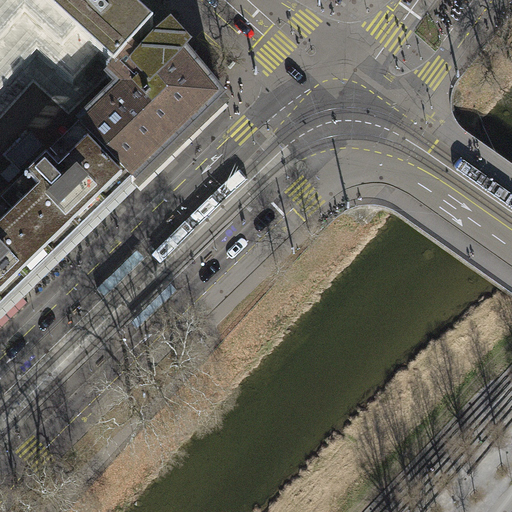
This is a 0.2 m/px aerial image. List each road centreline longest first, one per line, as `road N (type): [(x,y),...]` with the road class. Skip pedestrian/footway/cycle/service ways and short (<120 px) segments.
road 1 (tertiary): [(0,461),(36,451),(301,195),(364,151)]
road 2 (tertiary): [(330,74),(242,130),(0,364)]
road 3 (tertiary): [(364,151),(511,247)]
